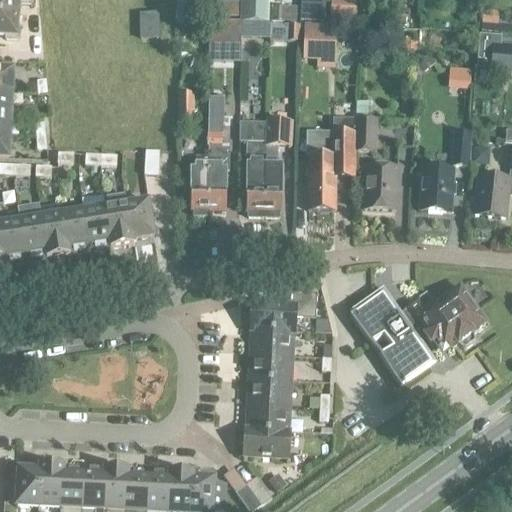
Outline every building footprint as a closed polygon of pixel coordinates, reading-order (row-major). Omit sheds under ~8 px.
[(0,0),(0,38),(6,39),(6,42),(19,43),(19,30),(16,30),(18,8),(35,9),(34,0),(0,0)] [(269,24),(269,0),(241,0),(241,25),(262,26),(269,26),(269,24)] [(330,20),(356,21),(357,3),(330,2),(330,20)] [(191,4),(176,4),(177,24),(209,22),(209,3),(191,4)] [(236,19),(237,5),(214,4),(213,19),(236,19)] [(270,9),(269,24),(282,24),(282,9),(270,9)] [(282,9),(282,24),(296,25),(297,9),(282,9)] [(159,15),(139,16),(140,42),(160,42),(159,15)] [(393,20),(393,29),(407,29),(407,24),(407,20),(393,20)] [(483,20),(481,34),(498,36),(499,21),(483,20)] [(235,48),(235,25),(209,25),(209,48),(235,48)] [(262,26),(241,25),(241,40),(270,41),(271,28),(268,28),(268,26),(262,26)] [(287,27),(287,35),(287,43),(298,43),(299,28),(287,27)] [(304,31),(304,60),(335,60),(335,31),(304,31)] [(477,39),(475,73),(490,75),(490,76),(511,78),(511,52),(498,51),(499,41),(477,39)] [(429,60),(418,68),(418,69),(423,76),(435,68),(429,60)] [(449,87),(472,87),(472,68),(449,68),(449,87)] [(0,95),(11,96),(13,74),(0,72),(0,95)] [(46,83),(37,84),(38,97),(47,96),(46,83)] [(11,96),(0,95),(0,116),(10,117),(39,118),(34,108),(20,107),(16,108),(11,108),(11,96)] [(194,96),(178,96),(178,138),(194,138),(194,96)] [(208,196),(208,213),(226,213),(226,196),(226,176),(229,176),(229,151),(222,151),(222,149),(222,137),(223,137),(224,101),(222,101),(209,101),(209,130),(208,137),(208,149),(208,159),(208,162),(208,169),(208,196)] [(355,122),(368,122),(369,106),(356,105),(355,122)] [(0,138),(9,139),(10,117),(0,116),(0,138)] [(354,136),(353,160),(355,160),(355,156),(376,156),(377,123),(368,122),(355,122),(354,136)] [(266,126),(265,145),(265,150),(278,151),(292,151),(293,124),(266,123),(266,126)] [(43,127),(35,127),(37,140),(45,140),(43,127)] [(471,137),(469,136),(453,135),(451,170),(468,172),(471,137)] [(352,178),(353,160),(352,137),(307,136),(307,180),(308,180),(308,214),(334,214),(335,178),(352,178)] [(9,139),(0,138),(0,161),(8,161),(9,139)] [(45,140),(37,140),(38,153),(46,152),(45,140)] [(265,145),(246,145),(246,168),(246,216),(247,216),(247,221),(264,222),(264,220),(265,168),(265,150),(265,145)] [(264,220),(264,222),(280,222),(280,217),(282,217),(283,169),(278,168),(278,151),(265,150),(265,168),(264,220)] [(145,155),(145,178),(156,178),(157,155),(145,155)] [(59,156),(58,167),(73,167),(74,156),(59,156)] [(86,157),(85,168),(101,169),(101,158),(86,157)] [(117,158),(101,158),(101,169),(116,169),(117,158)] [(190,196),(190,213),(193,213),(193,220),(206,220),(206,213),(208,213),(208,196),(208,169),(208,162),(208,159),(196,159),(195,169),(195,174),(191,174),(190,196)] [(0,168),(0,178),(14,179),(14,169),(0,168)] [(30,169),(14,169),(14,179),(29,179),(30,169)] [(37,169),(36,180),(51,181),(51,170),(37,169)] [(395,215),(397,172),(366,171),(364,213),(395,215)] [(453,174),(422,172),(420,214),(450,217),(453,174)] [(509,182),(479,179),(475,219),(505,222),(509,182)] [(126,207),(132,248),(133,248),(132,243),(153,240),(148,204),(126,207)] [(132,248),(126,207),(104,211),(111,251),(132,248)] [(111,251),(104,211),(83,214),(89,255),(111,251)] [(83,214),(62,217),(68,258),(89,255),(83,214)] [(68,258),(62,217),(40,221),(47,261),(68,258)] [(47,261),(40,221),(19,224),(25,265),(47,261)] [(19,224),(0,226),(0,242),(4,268),(25,265),(19,224)] [(455,311),(440,321),(448,332),(448,336),(443,340),(452,353),(456,350),(462,352),(468,352),(472,349),(474,343),(473,337),(478,334),(477,332),(485,325),(460,291),(447,300),(455,311)] [(293,336),(295,336),(296,321),(316,322),(317,297),(287,295),(286,309),(251,307),(250,333),(252,334),(293,336)] [(425,299),(406,314),(398,319),(396,316),(382,297),(355,316),(350,320),(370,348),(383,339),(393,351),(380,361),(400,389),(406,386),(405,385),(432,366),(412,339),(413,338),(411,337),(418,332),(419,333),(423,330),(427,336),(424,339),(431,348),(432,346),(442,339),(443,340),(448,336),(448,332),(440,321),(455,311),(447,300),(445,298),(431,309),(425,299)] [(252,334),(251,358),(292,360),(293,336),(252,334)] [(107,378),(120,377),(119,371),(126,370),(124,348),(105,350),(107,378)] [(323,349),(322,362),(331,362),(332,350),(323,349)] [(292,373),(318,374),(318,357),(292,357),(292,373)] [(247,383),(290,385),(292,360),(251,358),(249,383),(247,383)] [(331,362),(322,362),(322,375),(330,375),(331,362)] [(290,385),(247,383),(249,384),(248,408),(289,411),(290,385)] [(320,401),(320,412),(329,412),(329,400),(321,399),(320,401)] [(320,412),(320,401),(310,401),(310,411),(320,412)] [(248,408),(247,433),(288,435),(289,411),(248,408)] [(329,412),(320,412),(319,425),(328,425),(329,412)] [(288,435),(247,433),(245,433),(243,459),(289,462),(290,435),(288,435)] [(38,509),(40,468),(39,468),(39,473),(18,472),(16,508),(38,509)] [(62,469),(40,468),(38,509),(60,511),(62,469)] [(60,511),(59,511),(81,511),(83,470),(62,469),(60,511)] [(102,511),(105,471),(83,470),(81,511),(86,511),(102,511)] [(124,511),(126,472),(105,471),(102,511),(124,511)] [(126,472),(124,511),(146,511),(148,474),(126,472)] [(148,474),(146,511),(167,511),(170,475),(148,474)] [(170,475),(167,511),(189,511),(191,476),(170,475)] [(191,476),(189,511),(225,511),(227,487),(213,486),(213,482),(192,481),(192,476),(191,476)] [(278,477),(268,484),(276,495),(286,488),(278,477)] [(256,480),(245,488),(260,509),(271,501),(256,480)] [(255,511),(260,509),(245,488),(235,496),(246,511),(255,511)]
